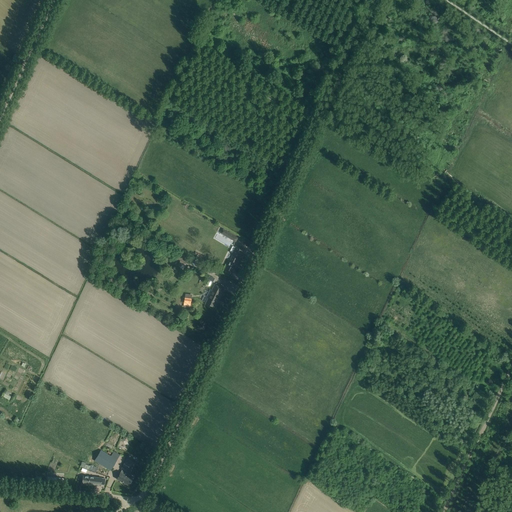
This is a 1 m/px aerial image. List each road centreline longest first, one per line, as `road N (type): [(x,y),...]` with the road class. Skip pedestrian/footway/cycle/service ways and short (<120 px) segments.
road 1 (unclassified): [(136,499),(258,250)]
road 2 (track): [(258,250),(374,0)]
road 3 (track): [(511,363),(442,511)]
road 4 (unclassified): [(136,499),(0,484)]
road 5 (unclassified): [(0,116),(52,0)]
